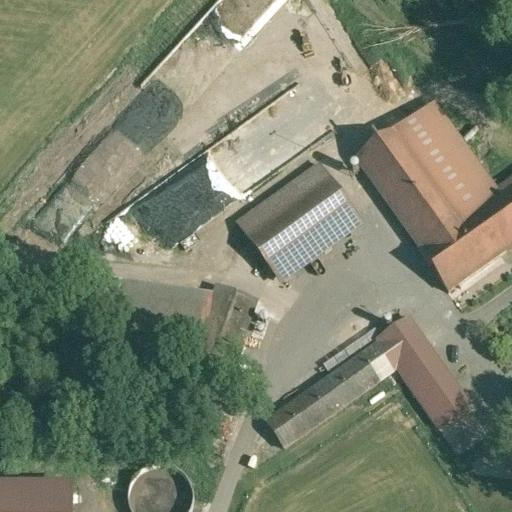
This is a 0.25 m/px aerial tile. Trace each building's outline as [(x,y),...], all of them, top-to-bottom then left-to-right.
[(496,38),(465,59),(480,81),(510,60),(496,38)] [(422,119),(356,165),(419,254),(417,255),(448,299),(511,253),(511,189),(486,208),(422,119)] [(284,289),(365,230),(320,169),(240,228),(284,289)] [(197,348),(214,301),(87,283),(80,331),(197,348)] [(211,432),(257,308),(217,294),(214,301),(197,348),(171,418),(211,432)] [(378,349),(379,351),(267,429),(284,454),(397,377),(437,434),(469,412),(410,327),(378,349)] [(189,511),(191,507),(191,502),(191,496),(189,490),(186,485),(182,481),(178,477),(172,475),(167,473),(161,473),(155,474),(149,476),(144,479),(140,483),(137,488),(135,493),(133,499),(133,505),(135,511),(189,511)] [(70,511),(71,502),(0,502),(0,511),(70,511)]
